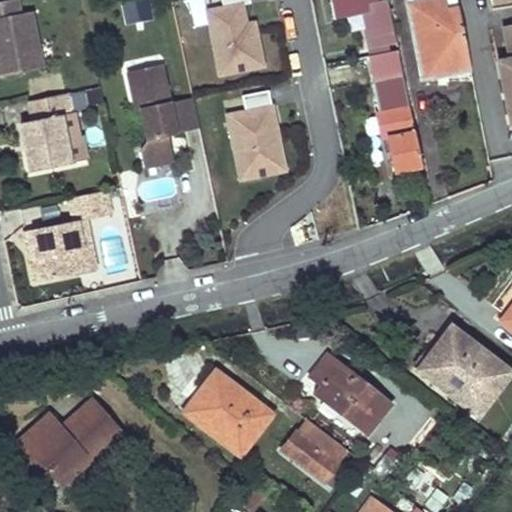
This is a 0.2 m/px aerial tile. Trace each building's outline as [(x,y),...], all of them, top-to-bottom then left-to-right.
[(18,0),(11,0),(0,2),(0,76),(44,68),(33,11),(21,14),(18,0)] [(202,0),(221,81),(268,71),(258,23),(253,0),(202,0)] [(363,0),(332,0),(337,19),(366,12),(363,0)] [(457,0),(425,0),(410,3),(425,78),(471,69),(457,0)] [(390,5),(375,8),(383,46),(398,44),(390,5)] [(72,14),(59,17),(67,51),(80,48),(72,14)] [(511,99),(511,69),(511,63),(493,67),(500,102),(511,99)] [(178,133),(172,103),(164,66),(128,74),(134,111),(140,110),(147,140),(140,148),(146,167),(174,161),(168,136),(178,133)] [(398,99),(378,103),(380,113),(378,113),(383,140),(388,139),(395,172),(422,167),(407,89),(396,92),(398,99)] [(67,94),(33,101),(36,120),(24,123),(34,172),(72,163),(62,115),(71,112),(67,94)] [(193,99),(172,103),(178,133),(199,129),(193,99)] [(241,187),(288,175),(275,108),(224,117),(241,187)] [(109,190),(69,198),(74,222),(27,230),(37,294),(88,285),(84,266),(88,259),(86,248),(93,245),(89,220),(94,218),(103,209),(113,208),(109,190)] [(114,215),(113,208),(103,209),(94,218),(114,215)] [(84,266),(88,285),(101,283),(93,245),(86,248),(88,259),(84,266)] [(452,326),(421,366),(461,398),(458,402),(477,417),(511,373),(452,326)] [(327,355),(310,376),(322,386),(316,394),(365,432),(388,402),(327,355)] [(214,372),(182,413),(238,456),(270,414),(214,372)] [(34,428),(10,448),(22,462),(29,456),(39,467),(52,483),(82,457),(88,464),(122,435),(91,400),(60,427),(45,441),(34,428)] [(60,427),(49,415),(34,428),(45,441),(60,427)] [(306,419),(282,450),(323,481),(346,451),(306,419)] [(383,455),(371,470),(381,478),(393,462),(383,455)] [(29,456),(22,462),(32,474),(39,467),(29,456)] [(88,464),(82,457),(52,483),(58,490),(88,464)] [(312,501),(302,511),(323,511),(325,510),(312,501)] [(387,511),(371,501),(362,511),(387,511)]
